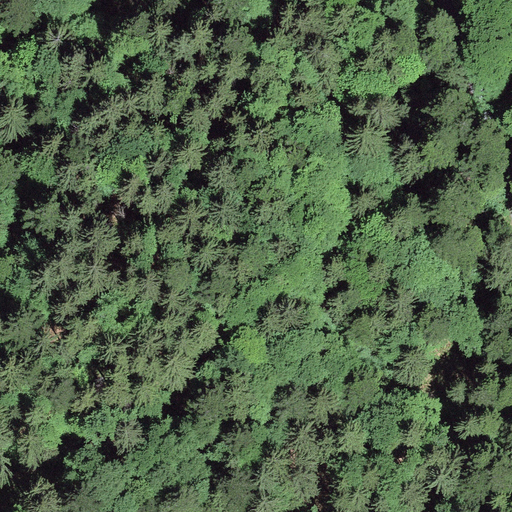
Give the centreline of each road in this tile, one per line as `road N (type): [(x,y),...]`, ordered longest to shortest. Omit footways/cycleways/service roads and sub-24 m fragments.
road 1 (track): [(0,483),(84,452),(203,382),(318,271),(331,235),(335,181),(328,39),(317,0)]
road 2 (track): [(511,189),(446,0)]
